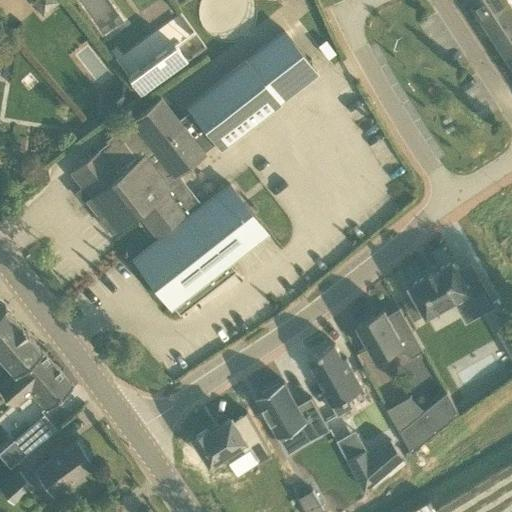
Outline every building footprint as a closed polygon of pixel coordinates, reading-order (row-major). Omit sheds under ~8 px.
[(471,0),(482,17),(507,0),(471,0)] [(507,0),(482,17),(495,36),(511,24),(511,2),(510,0),(507,0)] [(511,24),(495,36),(507,55),(511,51),(511,24)] [(155,236),(159,234),(160,236),(133,258),(170,304),(185,292),(193,301),(236,268),(228,258),(266,229),(229,182),(200,205),(176,175),(205,152),(202,148),(215,138),(220,145),(316,70),(284,29),(188,105),(191,108),(178,118),(160,95),(104,139),(107,143),(70,171),(90,196),(86,199),(111,231),(136,212),(140,217),(155,236)] [(187,60),(175,43),(127,77),(140,94),(187,60)] [(127,89),(108,103),(113,110),(132,95),(127,89)] [(499,225),(471,240),(492,280),(509,271),(502,258),(511,252),(511,210),(496,219),(499,225)] [(412,284),(419,296),(409,302),(418,318),(428,312),(429,314),(473,289),(486,311),(497,304),(482,277),(470,284),(456,259),(412,284)] [(0,382),(41,347),(4,305),(0,308),(0,355),(13,371),(0,382)] [(411,355),(423,349),(400,307),(387,313),(385,308),(357,324),(367,341),(376,359),(398,346),(411,355)] [(504,335),(502,337),(503,339),(511,354),(511,325),(511,324),(511,323),(510,323),(511,325),(511,331),(504,336),(504,335)] [(344,360),(335,344),(309,358),(326,389),(324,390),(333,406),(338,415),(354,407),(348,397),(364,388),(347,358),(344,360)] [(45,407),(72,384),(41,348),(42,347),(41,347),(0,382),(0,388),(12,402),(29,388),(45,407)] [(285,379),(257,395),(280,436),(281,436),(289,451),(331,428),(312,395),(298,403),(285,379)] [(448,391),(423,411),(438,430),(460,412),(448,391)] [(209,427),(193,437),(211,464),(225,454),(229,461),(251,447),(260,460),(271,453),(247,411),(234,419),(232,416),(211,430),(209,427)] [(24,429),(15,437),(26,451),(36,443),(43,437),(31,424),(24,429)] [(95,463),(76,438),(63,448),(60,443),(48,452),(51,456),(34,469),(52,494),(70,481),(73,486),(85,477),(82,473),(95,463)] [(366,448),(347,459),(365,490),(405,456),(390,438),(372,454),(370,455),(367,448),(366,448)] [(511,511),(511,462),(437,509),(430,498),(407,511),(511,511)] [(0,487),(14,502),(33,484),(18,467),(0,483),(0,487)]
